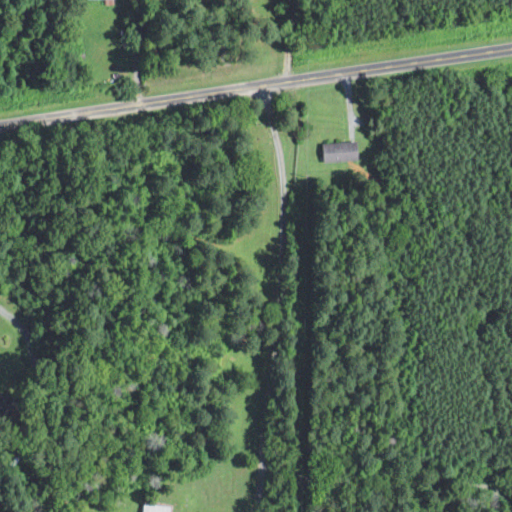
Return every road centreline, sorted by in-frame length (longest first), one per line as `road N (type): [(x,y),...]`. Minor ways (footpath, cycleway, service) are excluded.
road 1 (tertiary): [(0,122),(511,44)]
road 2 (residential): [(259,81),(280,144),(285,209),(280,323),(255,511)]
